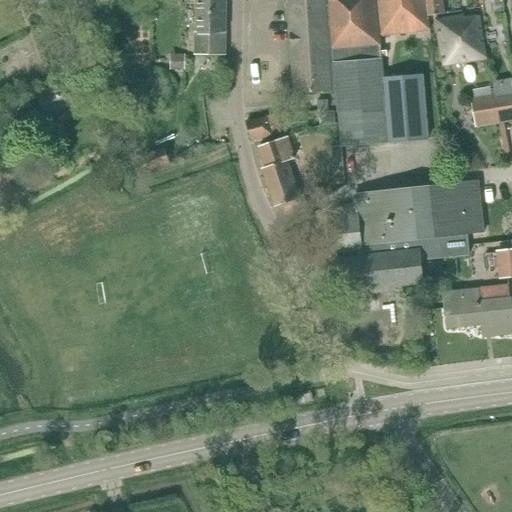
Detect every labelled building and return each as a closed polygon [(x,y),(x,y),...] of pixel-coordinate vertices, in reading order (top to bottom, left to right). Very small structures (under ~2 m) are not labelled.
[(196,0),(196,34),(195,34),(195,55),(227,56),(227,0),(196,0)] [(325,0),(288,0),(295,93),(321,91),(332,91),(327,18),(330,18),(329,6),(326,7),(325,0)] [(328,0),(329,6),(330,18),(339,112),(342,146),(429,139),(424,75),(382,78),(379,47),(374,0),(328,0)] [(375,0),(379,37),(380,37),(429,31),(425,0),(375,0)] [(425,0),(428,17),(444,15),(442,0),(425,0)] [(463,15),(435,20),(438,38),(442,59),(442,60),(443,66),(444,66),(445,70),(450,70),(449,65),(487,59),(480,17),(463,20),(463,15)] [(182,55),(171,55),(171,70),(182,70),(182,55)] [(64,84),(39,99),(51,119),(76,104),(64,84)] [(511,92),(494,96),(499,124),(511,121),(511,92)] [(499,124),(494,96),(472,99),(477,127),(499,124)] [(328,100),(317,100),(318,111),(328,111),(328,100)] [(321,112),(321,124),(334,124),(335,112),(321,112)] [(276,114),(248,121),(253,140),(281,133),(276,114)] [(288,137),(259,147),(266,169),(262,170),(274,208),(299,200),(286,160),(294,158),(288,137)] [(164,149),(134,161),(139,176),(170,164),(164,149)] [(356,207),(328,211),(332,251),(341,250),(342,260),(338,260),(342,292),(373,289),(373,292),(392,290),(391,286),(423,283),(421,261),(470,255),(468,234),(485,233),(479,182),(355,195),(356,207)] [(511,241),(511,250),(498,252),(501,279),(511,277),(511,241)] [(479,290),(446,293),(449,327),(491,323),(492,336),(511,333),(511,306),(511,299),(480,303),(479,290)]
